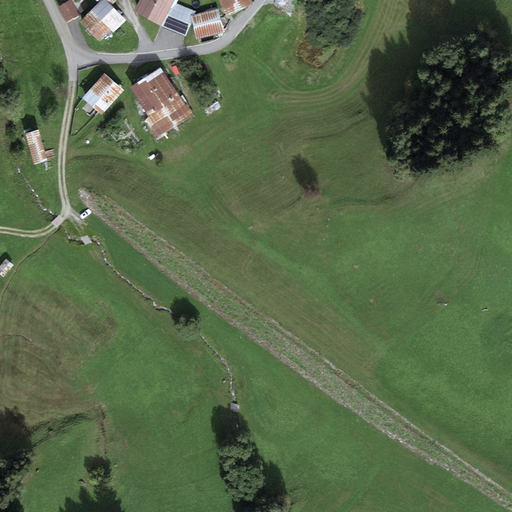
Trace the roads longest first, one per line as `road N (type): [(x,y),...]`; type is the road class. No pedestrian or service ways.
road 1 (unclassified): [(47,0),(75,55),(101,59),(210,48),(260,0)]
road 2 (track): [(0,238),(47,236),(66,211),(62,160),(75,55)]
